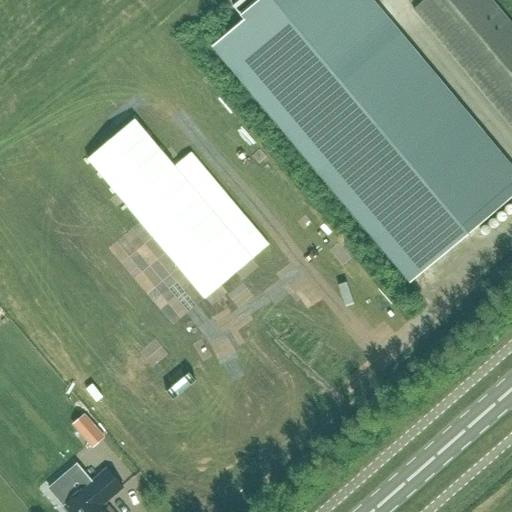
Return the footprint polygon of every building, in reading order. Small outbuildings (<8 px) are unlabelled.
[(408,282),(511,195),(511,171),(368,0),(240,0),(232,7),(243,21),(212,47),(213,49),(213,48),(408,281),(408,282)] [(511,130),(511,28),(488,0),(423,0),(412,10),(511,130)] [(85,416),(74,425),(93,447),(104,438),(85,416)] [(79,491),(104,471),(94,459),(70,479),(79,491)] [(110,472),(80,500),(90,511),(100,511),(125,489),(110,472)] [(16,493),(32,508),(43,497),(28,481),(16,493)]
